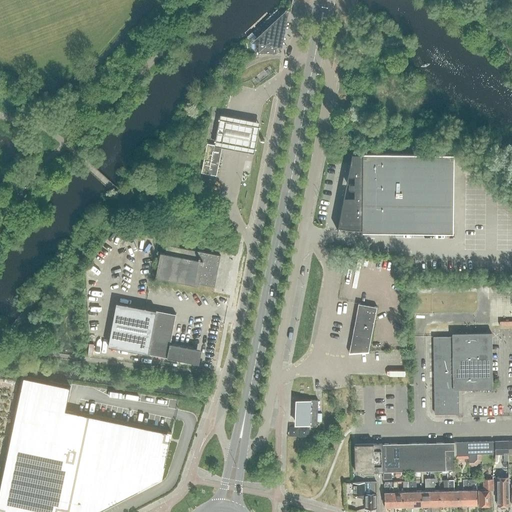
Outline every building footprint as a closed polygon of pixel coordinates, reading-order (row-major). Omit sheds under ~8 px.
[(276,54),(276,47),(280,47),(286,15),(282,18),(280,20),(276,22),(273,25),(270,28),(267,31),(264,33),(261,37),(259,40),(256,43),(259,43),(244,43),(238,50),(244,55),(259,55),(259,53),(276,54)] [(256,37),(252,33),(247,37),(249,39),(252,41),(256,37)] [(215,145),(214,146),(221,148),(225,148),(234,150),(243,152),(254,154),(260,121),(255,120),(241,117),(228,115),(220,114),(215,145)] [(215,145),(207,144),(201,173),(216,176),(216,175),(218,166),(221,148),(222,147),(215,145)] [(354,183),(352,183),(351,184),(349,184),(349,185),(348,187),(349,188),(349,189),(350,190),(352,190),(354,190),(354,197),(345,197),(345,196),(344,196),(337,231),(338,231),(339,227),(350,228),(362,229),(362,233),(453,234),(453,233),(443,233),(444,156),(454,156),(454,155),(352,154),(348,177),(349,177),(349,176),(354,176),(354,183)] [(444,156),(443,233),(453,233),(454,156),(444,156)] [(193,285),(198,286),(198,284),(214,287),(221,256),(166,245),(165,253),(160,253),(155,278),(160,279),(160,278),(194,284),(193,285)] [(195,349),(196,348),(170,344),(176,314),(156,310),(146,308),(116,303),(108,345),(108,346),(148,354),(180,360),(181,360),(193,362),(192,361),(195,349)] [(349,353),(368,352),(377,307),(358,304),(349,353)] [(435,414),(449,413),(458,413),(458,389),(492,388),(492,387),(488,387),(487,334),(491,334),(491,333),(453,334),(453,337),(433,337),(435,414)] [(66,411),(65,411),(70,387),(24,377),(0,489),(0,511),(96,511),(137,491),(138,491),(139,488),(160,478),(162,468),(164,466),(169,441),(170,439),(170,437),(171,437),(172,433),(168,432),(167,432),(77,413),(66,411)] [(297,400),(296,424),(309,425),(309,426),(317,426),(317,422),(317,414),(318,400),(310,400),(310,401),(297,400)] [(495,454),(508,454),(508,441),(495,441),(495,454)] [(455,470),(454,442),(382,444),(355,445),(355,472),(355,473),(384,472),(395,472),(399,471),(401,471),(441,470),(455,470)] [(508,490),(508,477),(496,478),(497,490),(497,505),(503,505),(503,506),(507,506),(507,505),(508,505),(508,490)] [(434,478),(430,479),(430,505),(433,505),(433,506),(440,506),(439,490),(434,490),(434,478)] [(426,490),(421,491),(422,507),(428,506),(430,505),(430,479),(426,479),(426,490)] [(463,490),(458,490),(458,506),(465,505),(468,505),(467,479),(463,480),(463,490)] [(471,479),(467,479),(468,505),(470,505),(477,505),(476,490),(476,481),(475,479),(471,479)] [(489,491),(493,491),(493,479),(483,479),(483,489),(480,490),(479,490),(478,490),(479,505),(481,505),(482,506),(485,506),(486,505),(491,505),(491,496),(489,496),(489,491)] [(444,490),(439,490),(440,506),(447,506),(447,505),(449,505),(448,480),(444,480),(444,490)] [(452,480),(448,480),(449,505),(452,505),(452,506),(458,506),(458,490),(452,490),(452,480)] [(398,481),(393,482),(394,507),(396,506),(396,507),(403,507),(403,491),(398,492),(398,481)] [(412,481),(403,481),(403,489),(408,488),(408,491),(403,491),(403,507),(410,507),(410,506),(412,506),(412,484),(412,481)] [(416,481),(412,481),(412,484),(412,506),(415,506),(415,507),(422,507),(421,491),(416,491),(416,484),(416,481)] [(364,494),(365,508),(367,508),(367,509),(372,509),(372,508),(376,508),(376,494),(377,494),(376,482),(345,483),(346,495),(364,494)] [(394,507),(393,482),(385,482),(384,483),(384,487),(389,487),(389,491),(384,492),(384,508),(391,507),(394,507)]
